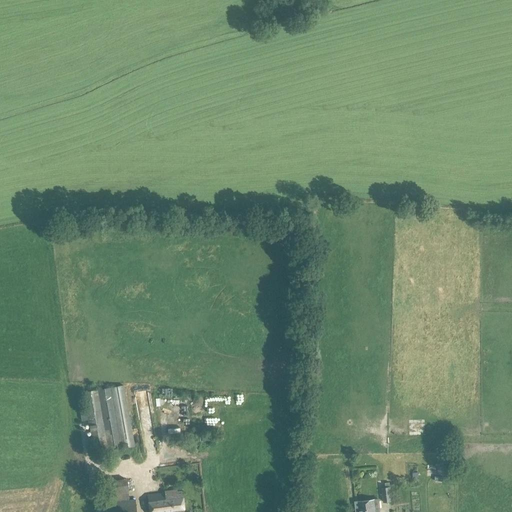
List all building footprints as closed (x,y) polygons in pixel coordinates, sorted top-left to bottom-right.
[(124,385),(123,385),(83,392),(94,453),(135,446),(124,385)] [(150,403),(147,387),(135,390),(140,419),(150,417),(147,404),(150,403)] [(185,433),(186,447),(196,446),(195,432),(185,433)] [(392,502),(390,487),(382,488),(383,503),(392,502)] [(148,495),(150,511),(184,511),(182,491),(177,492),(177,490),(165,491),(165,493),(148,495)] [(128,492),(109,494),(110,502),(129,500),(128,492)] [(136,511),(136,499),(129,500),(110,502),(110,511),(136,511)] [(380,511),(379,499),(355,502),(356,511),(380,511)]
